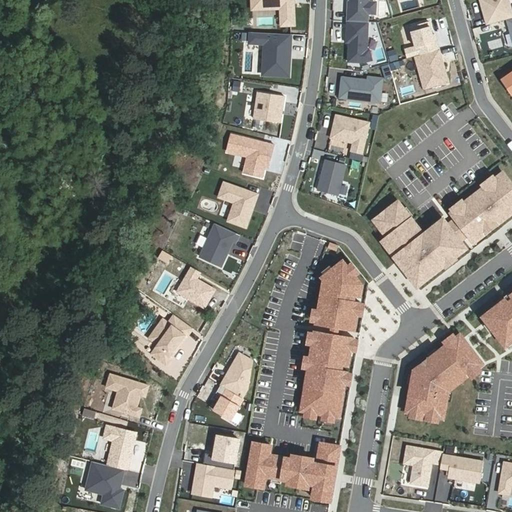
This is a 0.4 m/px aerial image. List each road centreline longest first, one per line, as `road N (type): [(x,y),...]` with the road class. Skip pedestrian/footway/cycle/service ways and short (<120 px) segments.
road 1 (residential): [(152,511),(182,397),(279,214)]
road 2 (residential): [(279,214),(313,90),(319,0)]
road 3 (residential): [(358,509),(382,365),(419,326)]
road 4 (residential): [(419,326),(350,240),(279,214)]
road 5 (residential): [(454,0),(483,102),(511,139)]
